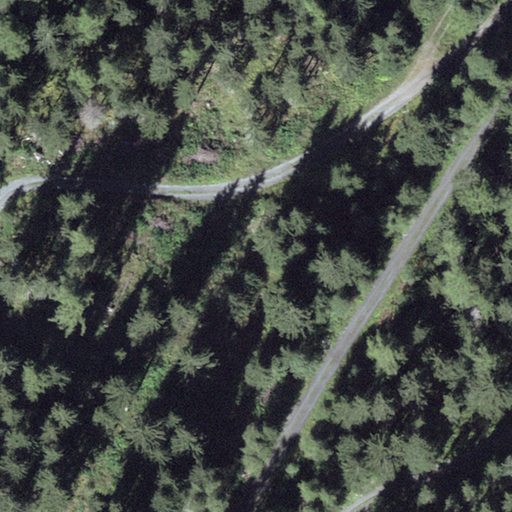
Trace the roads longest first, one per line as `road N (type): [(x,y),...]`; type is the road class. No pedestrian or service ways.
road 1 (track): [(511,7),(407,91),(238,183),(20,182),(0,217)]
road 2 (track): [(243,511),(325,349),(511,109)]
